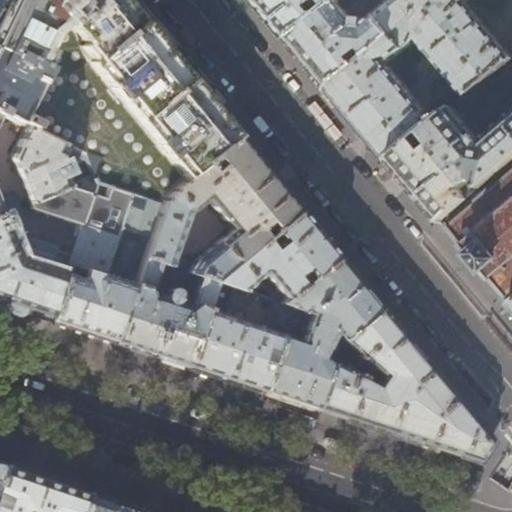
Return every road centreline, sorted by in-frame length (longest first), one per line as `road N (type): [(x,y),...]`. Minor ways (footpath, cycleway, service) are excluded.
road 1 (residential): [(189,0),(511,388)]
road 2 (secondary): [(0,381),(388,511)]
